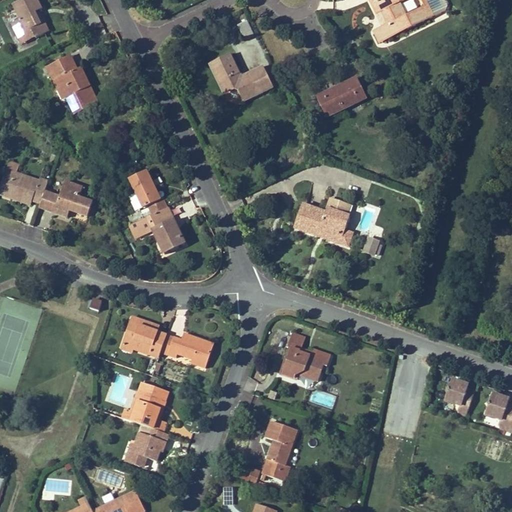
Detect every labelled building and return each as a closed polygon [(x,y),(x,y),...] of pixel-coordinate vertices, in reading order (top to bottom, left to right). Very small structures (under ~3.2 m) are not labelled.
[(46,33),(36,12),(40,11),(43,9),(38,0),(23,0),(13,5),(20,20),(16,22),(24,40),(31,37),(32,40),(46,33)] [(403,6),(401,3),(406,0),(371,0),(370,1),(377,15),(383,12),(389,24),(392,31),(406,25),(408,30),(432,18),(426,6),(407,16),(402,7),(403,6)] [(448,6),(445,0),(422,0),(426,6),(432,18),(446,11),(448,6)] [(50,32),(40,11),(36,12),(46,33),(50,32)] [(406,25),(392,31),(389,24),(383,12),(377,15),(383,27),(374,31),(380,44),(408,30),(406,25)] [(248,20),(238,23),(241,35),(251,32),(248,20)] [(31,37),(24,40),(16,22),(12,23),(22,45),(32,40),(31,37)] [(263,67),(244,76),(241,75),(232,54),(210,65),(220,86),(226,83),(231,93),(232,95),(239,98),(241,97),(253,91),(256,97),(274,89),(263,67)] [(77,70),(70,56),(64,58),(65,59),(72,73),(77,70)] [(72,73),(65,59),(64,58),(48,67),(59,90),(63,88),(68,98),(72,107),(77,105),(80,113),(99,104),(90,86),(87,88),(77,70),(72,73)] [(90,86),(81,68),(77,70),(87,88),(90,86)] [(358,78),(317,97),(327,118),(368,98),(358,78)] [(231,93),(226,83),(220,86),(225,96),(231,93)] [(68,98),(63,88),(59,90),(64,100),(68,98)] [(256,97),(253,91),(241,97),(244,103),(256,97)] [(80,113),(77,105),(72,107),(76,115),(80,113)] [(39,182),(17,174),(20,166),(10,162),(0,190),(13,194),(12,198),(32,205),(33,201),(41,203),(45,192),(49,182),(40,179),(39,182)] [(144,209),(149,206),(151,205),(156,214),(168,208),(163,199),(161,200),(153,183),(150,184),(148,181),(151,180),(147,171),(130,179),(144,209)] [(60,197),(45,192),(41,203),(40,208),(68,218),(71,211),(88,217),(94,202),(80,198),(84,188),(66,181),(60,197)] [(13,194),(0,190),(0,193),(12,198),(13,194)] [(340,214),(344,204),(335,200),(331,211),(328,210),(326,213),(303,205),(298,217),(308,220),(306,228),(305,231),(317,235),(319,229),(327,231),(325,235),(339,240),(338,243),(348,246),(352,235),(345,233),(350,218),(340,214)] [(354,207),(344,204),(340,214),(350,218),(354,207)] [(153,215),(130,227),(135,239),(153,230),(165,255),(186,245),(168,208),(156,214),(153,215)] [(308,220),(298,217),(296,225),(306,228),(308,220)] [(339,240),(325,235),(327,231),(319,229),(317,235),(338,243),(339,240)] [(374,256),(379,243),(369,240),(365,252),(374,256)] [(93,300),(90,309),(99,312),(102,303),(93,300)] [(140,326),(142,321),(132,317),(123,345),(134,349),(160,358),(162,353),(167,336),(157,332),(140,326)] [(159,327),(142,321),(140,326),(157,332),(159,327)] [(311,357),(300,353),(302,349),(306,338),(293,333),(288,347),(289,347),(292,348),(283,374),(296,378),(297,375),(305,372),(320,377),(324,366),(327,367),(331,357),(314,351),(313,353),(311,357)] [(201,340),(184,334),(182,341),(174,338),(169,355),(177,358),(178,354),(193,359),(192,363),(206,368),(214,347),(200,343),(201,340)] [(167,336),(162,353),(169,355),(174,338),(167,336)] [(283,374),(292,348),(289,347),(280,373),(283,374)] [(320,377),(305,372),(297,375),(296,378),(298,379),(299,377),(302,376),(318,382),(320,377)] [(467,416),(475,391),(468,389),(462,386),(463,383),(453,380),(449,389),(447,390),(448,392),(446,398),(456,401),(457,405),(460,405),(459,409),(461,414),(467,416)] [(159,420),(169,392),(145,383),(135,412),(132,411),(126,409),(123,419),(142,426),(153,429),(163,433),(167,423),(159,420)] [(135,412),(145,383),(143,383),(139,393),(139,392),(132,411),(135,412)] [(502,429),(507,430),(511,416),(511,404),(509,403),(502,401),(503,397),(493,394),(490,403),(488,404),(489,407),(487,412),(496,415),(498,419),(501,420),(499,423),(502,429)] [(285,466),(297,431),(272,422),(267,438),(275,441),(263,475),(285,482),(290,467),(285,466)] [(153,429),(142,426),(140,433),(151,437),(153,429)] [(129,463),(141,467),(144,457),(148,459),(157,462),(160,452),(163,453),(170,435),(163,433),(153,429),(151,437),(140,433),(136,443),(129,463)] [(129,463),(136,443),(133,442),(126,462),(129,463)] [(261,473),(252,470),(248,482),(257,485),(261,473)] [(136,491),(99,508),(100,511),(145,511),(146,511),(136,491)] [(93,511),(86,498),(79,501),(82,507),(72,511),(93,511)]
